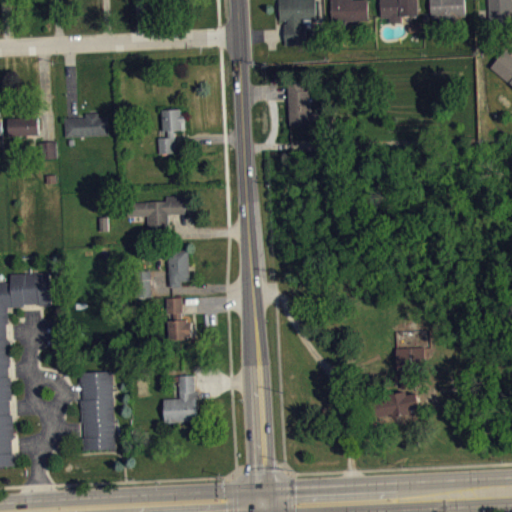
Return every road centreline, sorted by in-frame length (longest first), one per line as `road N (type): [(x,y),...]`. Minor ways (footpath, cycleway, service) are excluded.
road 1 (secondary): [(260,502),(235,0)]
road 2 (primary): [(260,502),(511,490)]
road 3 (residential): [(0,46),(237,36)]
road 4 (residential): [(30,313),(32,375),(62,386),(41,451),(40,511)]
road 5 (primary): [(62,511),(260,502)]
